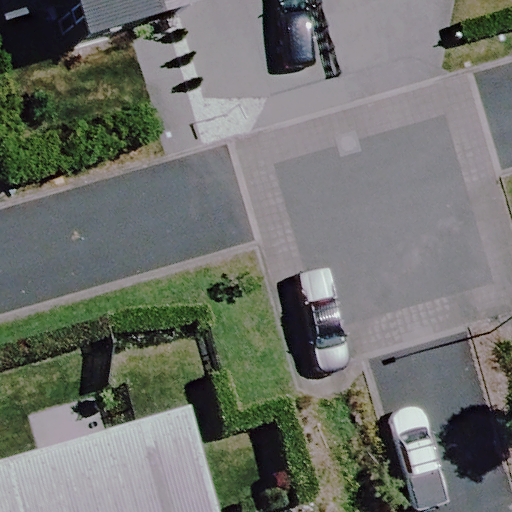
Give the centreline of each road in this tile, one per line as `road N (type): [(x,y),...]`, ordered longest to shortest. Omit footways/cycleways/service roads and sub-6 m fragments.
road 1 (residential): [(0,259),(357,156)]
road 2 (residential): [(357,156),(460,511)]
road 3 (residential): [(357,156),(511,111)]
